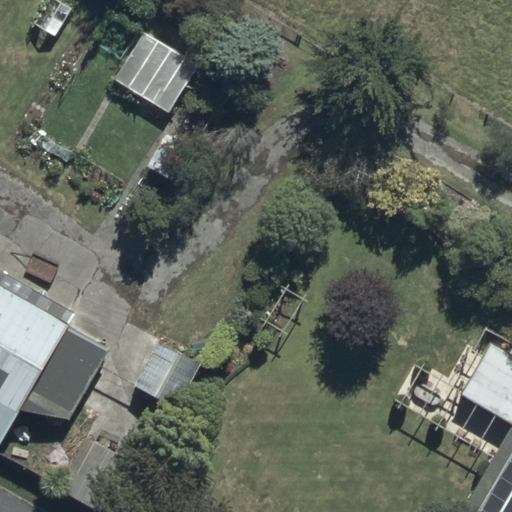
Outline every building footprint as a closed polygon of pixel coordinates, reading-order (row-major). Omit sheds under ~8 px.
[(201,78),(143,42),(116,86),(174,122),(201,78)] [(69,341),(78,325),(0,281),(0,450),(10,456),(33,409),(73,429),(107,362),(69,341)] [(159,350),(135,396),(176,417),(200,371),(159,350)] [(511,511),(511,365),(494,355),(462,406),(510,437),(467,511),(511,511)] [(143,474),(80,441),(60,479),(123,511),(143,474)]
